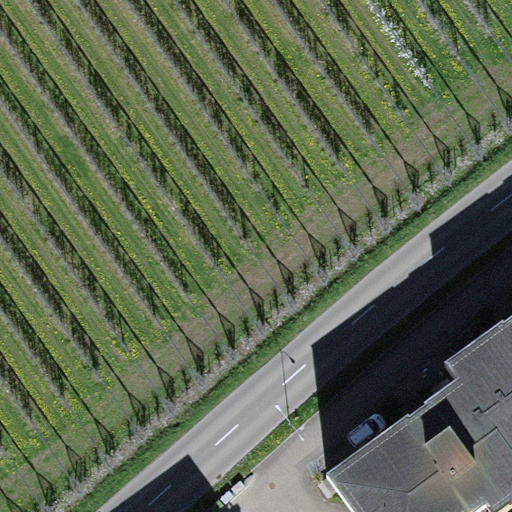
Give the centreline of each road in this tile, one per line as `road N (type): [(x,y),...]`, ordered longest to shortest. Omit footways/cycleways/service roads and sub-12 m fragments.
road 1 (tertiary): [(181,511),(511,227)]
road 2 (residential): [(251,511),(511,277)]
